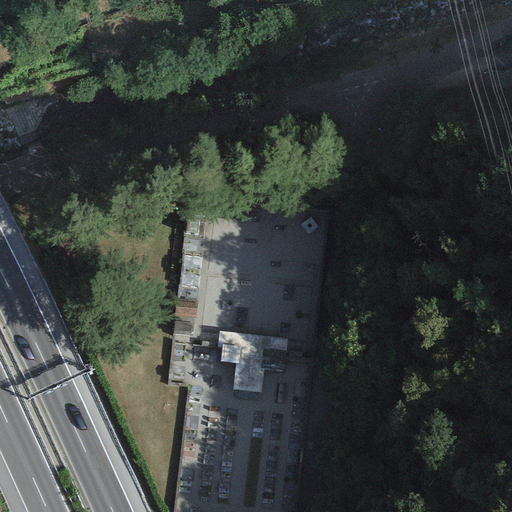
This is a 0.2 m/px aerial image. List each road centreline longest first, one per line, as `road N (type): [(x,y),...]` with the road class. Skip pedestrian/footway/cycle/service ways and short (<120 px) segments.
road 1 (unclassified): [(310,511),(350,96)]
road 2 (unclassified): [(350,96),(0,187)]
road 3 (motorway): [(111,511),(0,270)]
road 4 (unclassified): [(511,35),(350,96)]
